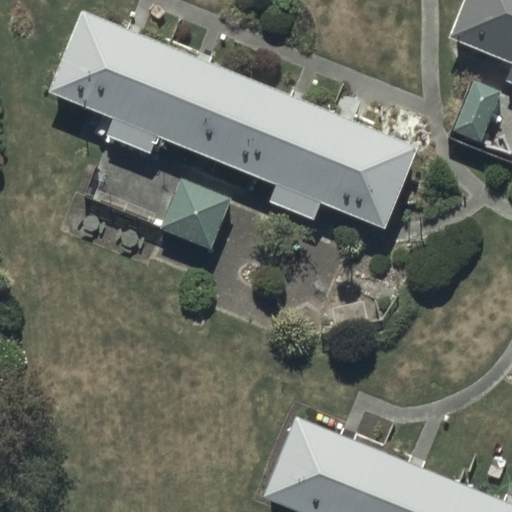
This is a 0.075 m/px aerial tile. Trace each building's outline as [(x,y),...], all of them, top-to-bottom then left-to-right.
[(511,0),(462,0),(448,34),(511,59),(511,61),(505,78),(511,80),(511,0)] [(127,26),(83,8),(50,89),(91,106),(112,115),(105,132),(151,150),(158,133),(275,181),(268,198),(315,218),(323,200),(384,225),(417,145),(361,122),(301,97),(204,58),(135,29),(127,26)] [(501,89),(474,79),(452,128),(481,139),(501,89)] [(231,196),(181,176),(161,226),(211,245),(231,196)] [(340,432),(296,414),(263,495),(304,511),(511,511),(511,501),(505,499),(423,465),(415,462),(348,435),(340,432)]
